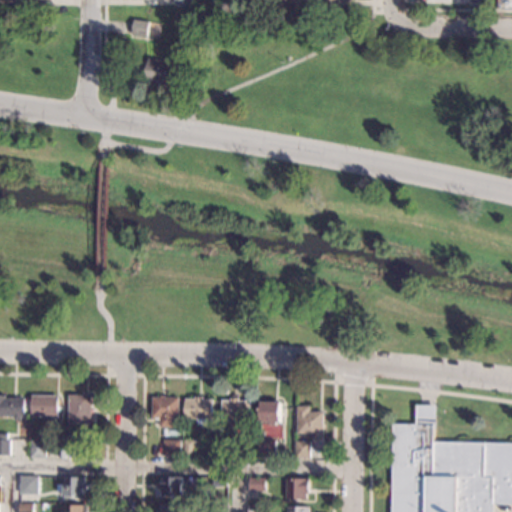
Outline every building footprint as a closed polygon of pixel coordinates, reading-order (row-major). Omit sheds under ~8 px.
[(150,21),(148,37),(132,36),(134,20),(150,21)] [(174,60),(170,89),(145,85),(149,57),(174,60)] [(5,398),(24,399),(24,416),(0,416),(0,394),(5,394),(5,398)] [(90,423),(69,422),(70,395),(91,395),(90,423)] [(166,396),(179,397),(178,428),(159,427),(159,419),(152,419),(153,397),(161,397),(161,395),(166,395),(166,396)] [(57,416),(31,416),(32,396),(58,396),(57,416)] [(203,400),(212,400),(211,425),(195,424),(196,419),(185,419),(185,400),(195,400),(195,397),(203,398),(203,400)] [(240,400),(251,400),(251,420),(243,420),(243,429),(229,429),(229,420),(223,420),(223,399),(232,400),(232,398),(240,398),(240,400)] [(280,421),(276,421),(276,426),(269,425),(269,422),(261,422),(261,402),(280,402),(280,421)] [(436,428),(433,428),(433,442),(511,443),(511,505),(493,505),(493,511),(390,511),(393,424),(416,425),(416,406),(436,406),(436,428)] [(309,411),(323,411),(322,440),(313,439),(313,434),(297,434),(298,407),(310,407),(309,411)] [(8,442),(10,442),(10,456),(0,456),(0,434),(8,434),(8,442)] [(84,457),(69,457),(69,435),(85,436),(84,457)] [(44,458),(31,457),(31,440),(45,441),(44,458)] [(180,456),(163,455),(163,440),(181,441),(180,456)] [(194,456),(184,455),(184,440),(195,440),(194,456)] [(232,457),(221,456),(222,441),(232,441),(232,457)] [(274,457),(259,456),(259,442),(275,442),(274,457)] [(309,457),(295,457),(295,442),(309,442),(309,457)] [(38,494),(20,494),(20,476),(38,476),(38,494)] [(182,496),(161,495),(161,491),(159,491),(159,483),(161,483),(161,476),(182,477),(182,496)] [(228,487),(213,486),(213,477),(228,478),(228,487)] [(85,483),(87,483),(86,489),(84,489),(84,497),(63,496),(64,492),(57,492),(57,485),(64,485),(64,478),(85,478),(85,483)] [(265,490),(249,490),(249,478),(265,479),(265,490)] [(310,493),(307,493),(307,500),(287,499),(287,478),(310,479),(310,493)] [(32,511),(18,511),(18,503),(32,503),(32,511)]
